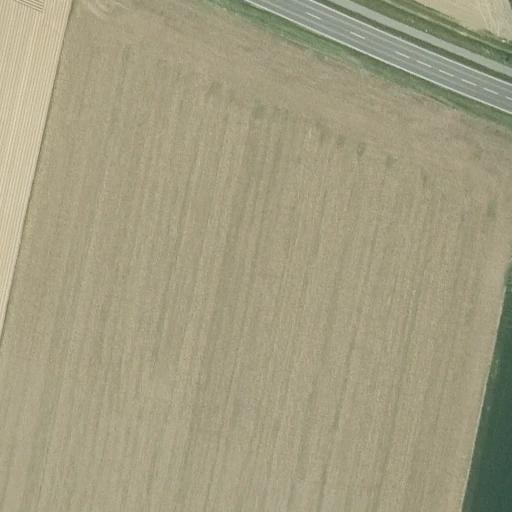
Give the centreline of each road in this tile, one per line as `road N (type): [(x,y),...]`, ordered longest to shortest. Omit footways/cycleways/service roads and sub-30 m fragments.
road 1 (secondary): [(511,98),(275,0)]
road 2 (track): [(395,0),(511,50)]
